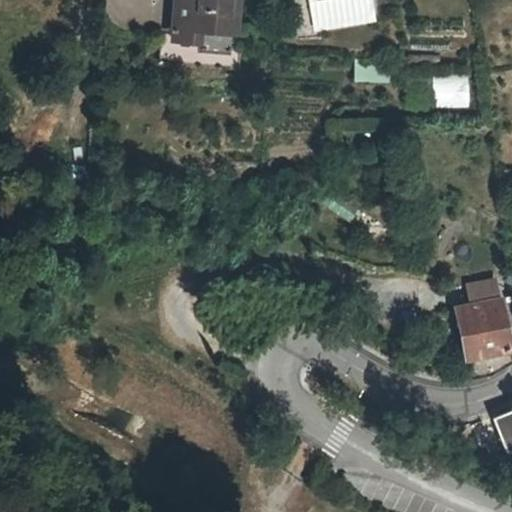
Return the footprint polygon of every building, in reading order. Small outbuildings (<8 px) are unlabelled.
[(170,0),(168,31),(162,31),(160,57),(252,64),(253,48),(240,48),(244,0),(170,0)] [(307,0),(309,13),(310,17),(312,19),(313,20),(314,21),(316,21),(319,22),(362,16),(368,15),(370,14),(372,12),(374,9),(375,6),(375,1),(375,0),(307,0)] [(388,77),(388,62),(355,62),(355,77),(388,77)] [(431,75),(433,107),(469,105),(468,73),(431,75)] [(511,354),(500,299),(455,308),(468,379),(487,376),(493,373),(511,362),(511,354)] [(492,446),(504,440),(507,448),(511,445),(511,409),(494,416),(482,421),(492,446)]
